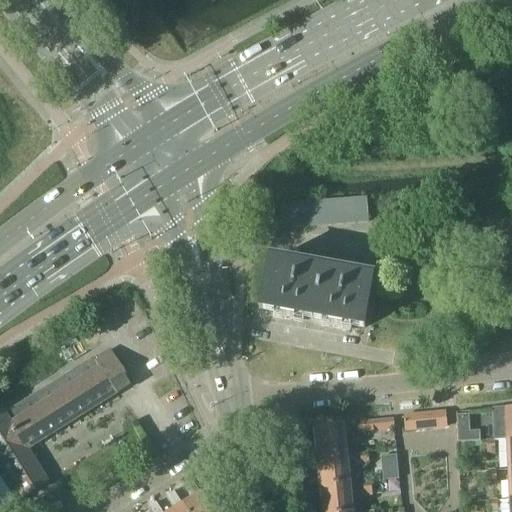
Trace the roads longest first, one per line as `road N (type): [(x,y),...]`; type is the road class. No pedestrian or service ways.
road 1 (primary): [(174,185),(285,115),(507,0)]
road 2 (primary): [(401,0),(149,136)]
road 3 (residential): [(233,399),(511,374)]
road 4 (tertiary): [(233,399),(174,185)]
road 5 (primary): [(0,296),(174,185)]
road 6 (primary): [(149,136),(0,245)]
road 7 (tertiary): [(149,136),(129,103),(32,0)]
road 8 (residential): [(239,435),(212,440),(97,511)]
